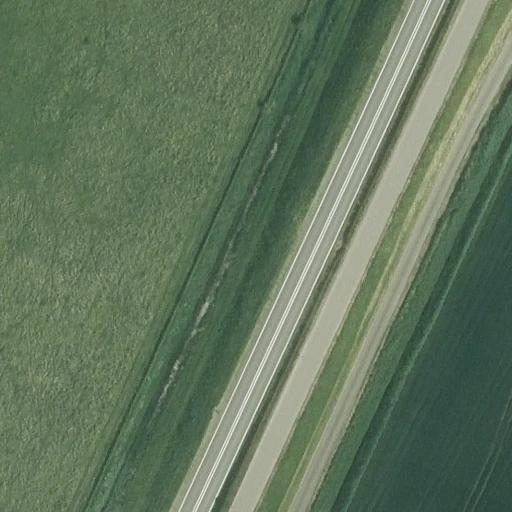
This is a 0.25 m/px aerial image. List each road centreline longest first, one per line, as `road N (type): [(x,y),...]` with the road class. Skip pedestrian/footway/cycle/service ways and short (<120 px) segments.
road 1 (unclassified): [(239,511),(477,0)]
road 2 (trunk): [(196,511),(429,0)]
road 3 (unclassified): [(511,46),(295,511)]
